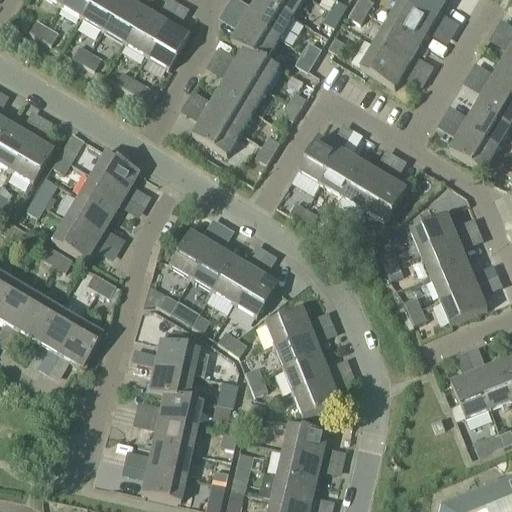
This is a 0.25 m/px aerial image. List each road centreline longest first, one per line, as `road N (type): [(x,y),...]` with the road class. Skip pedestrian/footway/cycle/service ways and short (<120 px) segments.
road 1 (residential): [(356,511),(377,415),(375,380),(344,300),(319,268),(252,225)]
road 2 (residential): [(98,419),(147,242),(184,182)]
road 3 (residential): [(252,225),(325,108),(408,156)]
road 4 (residential): [(146,159),(0,77)]
road 5 (residential): [(408,156),(475,197),(511,278)]
road 6 (residential): [(146,159),(204,54),(212,12)]
road 7 (residential): [(408,156),(491,17)]
